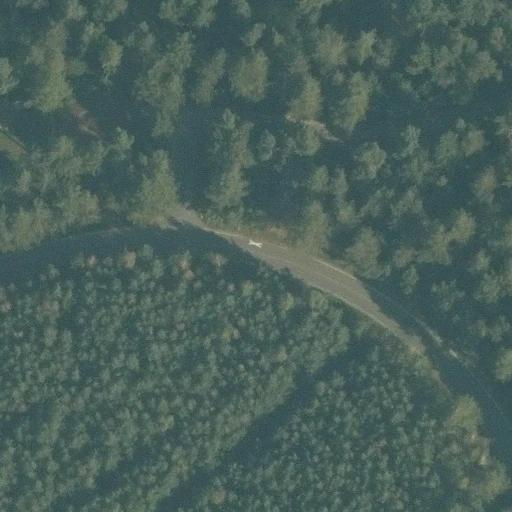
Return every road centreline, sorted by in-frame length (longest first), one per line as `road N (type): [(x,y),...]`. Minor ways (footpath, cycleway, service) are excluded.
road 1 (track): [(177,511),(511,222)]
road 2 (unclassified): [(173,240),(185,142),(208,126),(309,138),(374,135),(511,95)]
road 3 (unclassified): [(173,240),(265,255),(357,295),(426,345),(511,459)]
road 4 (track): [(185,142),(150,128),(52,151),(0,140)]
road 5 (unclassified): [(0,275),(54,253),(173,240)]
